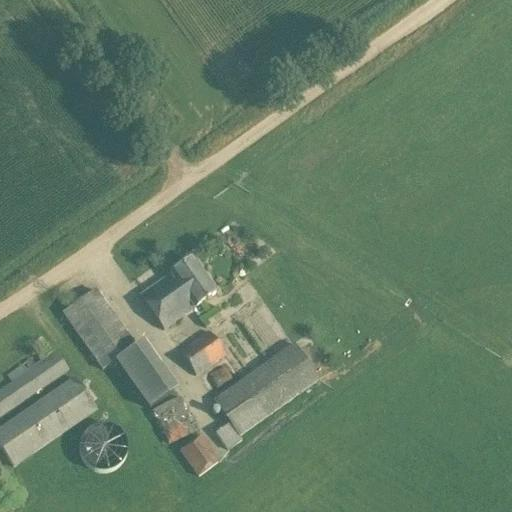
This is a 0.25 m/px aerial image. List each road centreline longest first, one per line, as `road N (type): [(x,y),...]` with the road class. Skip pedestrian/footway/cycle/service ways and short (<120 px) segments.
road 1 (track): [(0,311),(444,0)]
road 2 (track): [(191,179),(59,0)]
